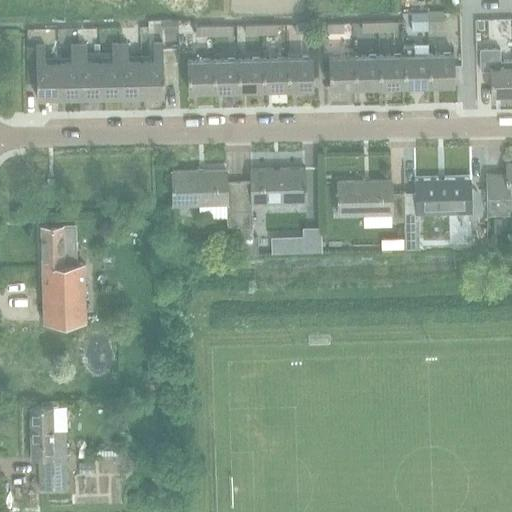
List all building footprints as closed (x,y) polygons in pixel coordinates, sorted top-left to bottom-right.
[(177,19),(168,19),(168,30),(177,30),(177,19)] [(442,19),(428,20),(428,30),(442,30),(442,19)] [(428,30),(428,20),(411,20),(411,30),(428,30)] [(378,31),(378,21),(360,21),(361,32),(378,31)] [(393,21),(378,21),(378,31),(393,31),(393,21)] [(326,32),(343,32),(343,22),(325,22),(326,32)] [(276,23),(261,24),(261,34),(277,34),(276,23)] [(294,33),(311,33),(310,23),(294,23),(294,33)] [(261,34),(261,24),(244,24),(244,34),(261,34)] [(212,35),(212,25),(195,25),(195,36),(212,35)] [(227,25),(212,25),(212,35),(227,35),(227,25)] [(120,95),(119,42),(112,42),(112,58),(99,58),(99,96),(120,95)] [(141,95),(140,58),(128,58),(127,42),(119,42),(120,95),(141,95)] [(154,58),(140,58),(141,95),(163,95),(162,42),(153,42),(154,58)] [(79,96),(78,43),(71,43),(71,59),(57,59),(58,96),(79,96)] [(99,96),(99,58),(86,59),(86,43),(78,43),(79,96),(99,96)] [(58,96),(57,59),(45,59),(44,44),(35,44),(35,45),(36,81),(36,97),(58,96)] [(35,45),(27,45),(27,81),(36,81),(35,45)] [(511,92),(511,64),(499,65),(498,47),(479,48),(480,70),(489,69),(490,93),(511,92)] [(453,52),(428,53),(429,83),(454,83),(453,52)] [(404,84),(403,53),(378,54),(379,85),(404,84)] [(429,83),(428,53),(403,53),(404,84),(429,83)] [(379,85),(378,54),(354,55),(354,85),(379,85)] [(354,85),(354,55),(328,55),(329,86),(354,85)] [(287,87),(286,56),(262,57),(262,87),(287,87)] [(312,56),(286,56),(287,87),(313,86),(312,56)] [(238,88),(237,57),(212,58),(213,89),(238,88)] [(262,87),(262,57),(237,57),(238,88),(262,87)] [(213,89),(212,58),(187,59),(187,89),(213,89)] [(511,162),(505,162),(505,174),(485,175),(486,211),(507,210),(507,194),(511,193),(511,162)] [(250,181),(238,181),(239,225),(251,224),(250,202),(304,200),(303,166),(250,167),(250,181)] [(239,225),(238,181),(224,182),(224,168),(171,170),(171,204),(225,202),(225,225),(239,225)] [(415,191),(404,191),(404,219),(405,246),(418,246),(417,211),(468,210),(467,175),(415,177),(415,191)] [(390,178),(336,179),(337,214),(390,212),(391,219),(404,219),(404,191),(390,191),(390,178)] [(502,213),(492,213),(493,229),(503,228),(502,213)] [(74,223),(40,224),(42,319),(85,318),(84,262),(76,262),(74,223)] [(491,232),(487,240),(500,246),(503,238),(491,232)] [(302,234),(270,235),(271,251),(302,251),(302,234)] [(402,238),(390,239),(390,247),(402,247),(402,238)] [(62,385),(63,353),(28,352),(27,384),(62,385)] [(52,429),(51,404),(29,404),(31,457),(39,456),(40,488),(66,487),(64,428),(52,429)] [(160,491),(148,492),(148,511),(159,511),(161,511),(160,491)]
